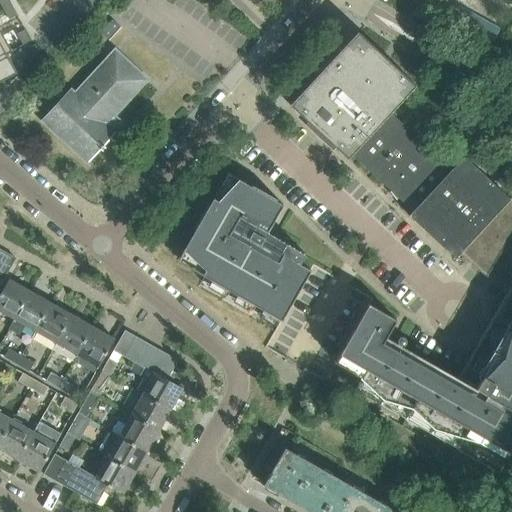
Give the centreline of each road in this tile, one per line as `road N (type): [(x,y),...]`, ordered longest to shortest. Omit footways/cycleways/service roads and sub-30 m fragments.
road 1 (residential): [(451,309),(235,103)]
road 2 (residential): [(177,463),(217,363),(206,339),(99,248)]
road 3 (residential): [(99,248),(235,103)]
road 4 (residential): [(235,103),(334,0)]
road 5 (residential): [(99,248),(0,165)]
